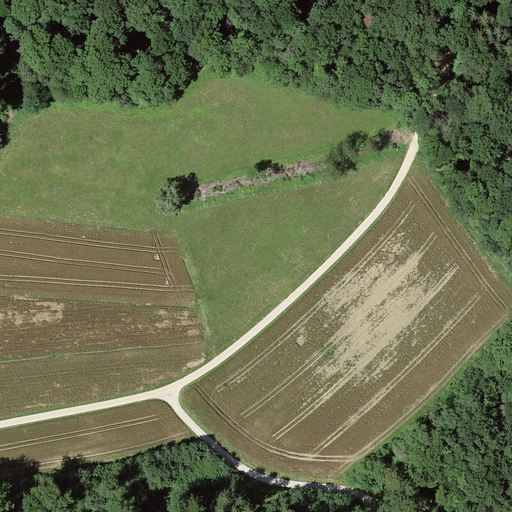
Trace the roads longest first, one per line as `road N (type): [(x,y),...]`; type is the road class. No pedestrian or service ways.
road 1 (track): [(473,0),(416,142),(362,228),(251,334),(168,392)]
road 2 (track): [(368,511),(365,498),(342,490),(256,476),(187,422),(168,392)]
road 3 (track): [(168,392),(0,424)]
road 4 (track): [(365,498),(419,508),(511,479)]
